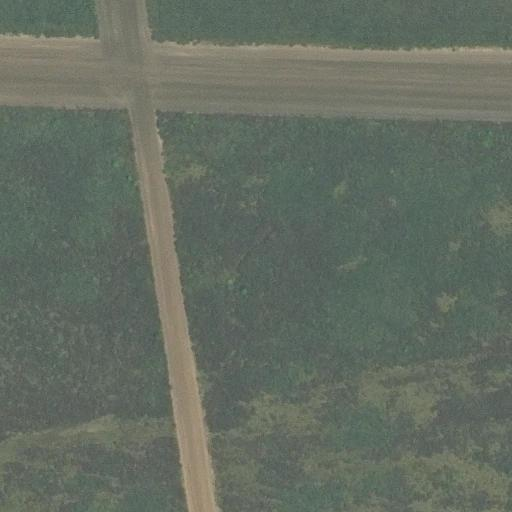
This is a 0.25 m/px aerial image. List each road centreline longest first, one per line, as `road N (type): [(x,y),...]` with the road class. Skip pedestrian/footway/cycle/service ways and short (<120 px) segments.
road 1 (track): [(204,511),(125,0)]
road 2 (track): [(0,71),(511,90)]
